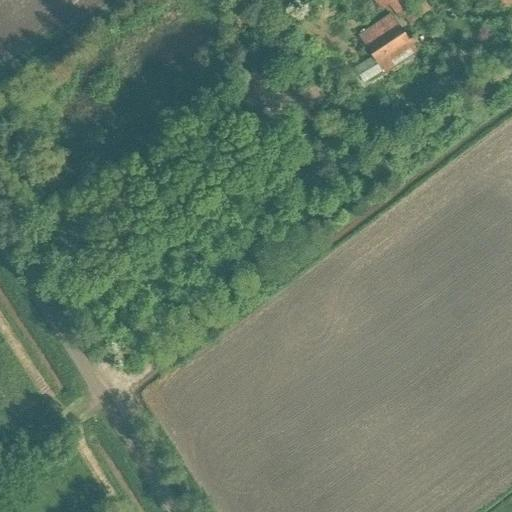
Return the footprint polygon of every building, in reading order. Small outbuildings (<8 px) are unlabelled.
[(386,5),(391,0),(373,0),(372,1),(381,12),(388,6),(386,5)] [(399,20),(423,0),(391,0),(386,5),(388,6),(399,20)] [(344,34),(333,13),(299,31),(310,52),(344,34)] [(396,25),(364,46),(375,64),(408,42),(396,25)] [(306,107),(325,100),(318,82),(299,90),(306,107)]
